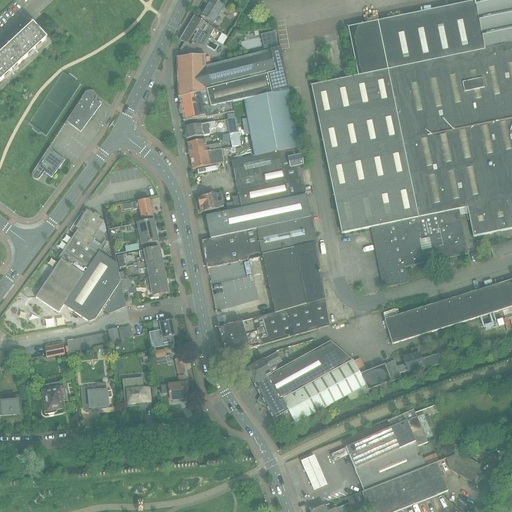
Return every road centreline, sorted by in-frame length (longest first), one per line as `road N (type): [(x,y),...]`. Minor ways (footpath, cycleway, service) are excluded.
road 1 (residential): [(0,444),(135,436),(215,413)]
road 2 (unclassified): [(0,347),(200,302)]
road 3 (secondary): [(200,302),(171,182),(117,133)]
road 4 (tertiary): [(117,133),(184,0)]
road 5 (secondary): [(32,247),(117,133)]
road 6 (secondary): [(288,511),(257,437),(231,404)]
